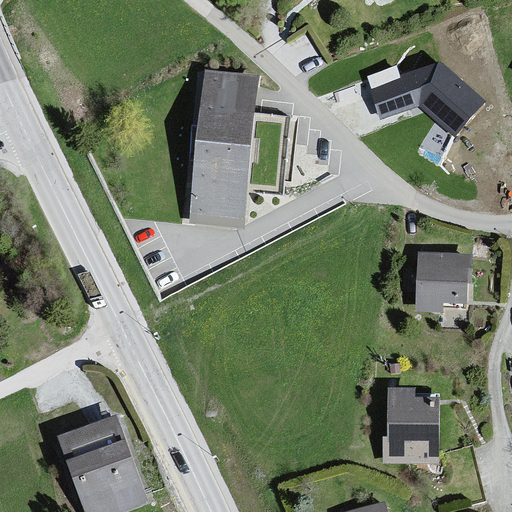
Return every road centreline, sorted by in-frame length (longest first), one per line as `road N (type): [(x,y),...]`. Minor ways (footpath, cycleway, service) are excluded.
road 1 (tertiary): [(31,146),(210,511)]
road 2 (residential): [(511,223),(441,215),(411,200),(197,0)]
